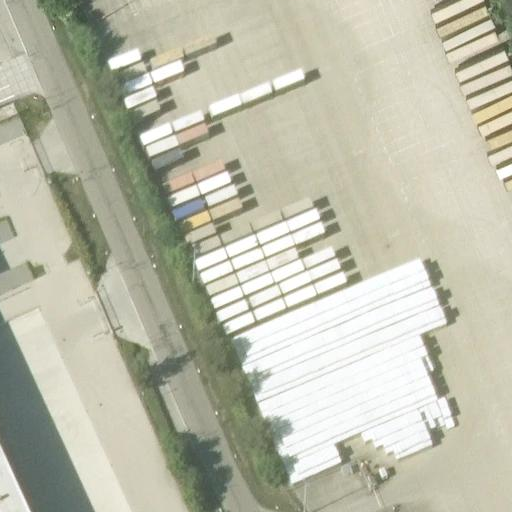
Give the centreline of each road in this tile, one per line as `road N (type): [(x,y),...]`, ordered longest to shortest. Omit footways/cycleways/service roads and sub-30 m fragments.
road 1 (unclassified): [(18,0),(242,511)]
road 2 (unknown): [(480,445),(289,0)]
road 3 (unknown): [(376,511),(480,445)]
